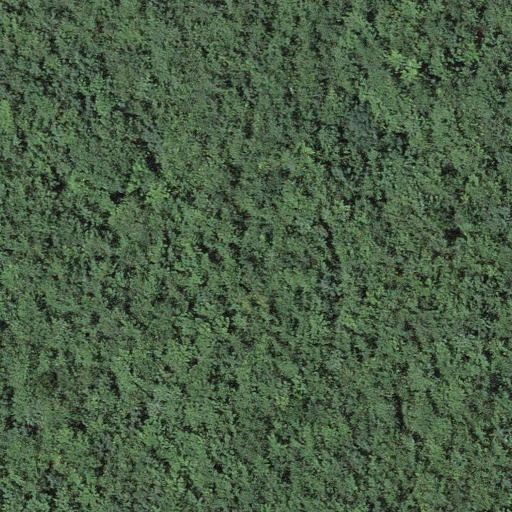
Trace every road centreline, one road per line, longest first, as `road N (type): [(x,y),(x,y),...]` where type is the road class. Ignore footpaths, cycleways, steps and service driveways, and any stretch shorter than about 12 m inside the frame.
road 1 (track): [(0,252),(119,203),(278,172),(511,155)]
road 2 (track): [(0,453),(511,391)]
